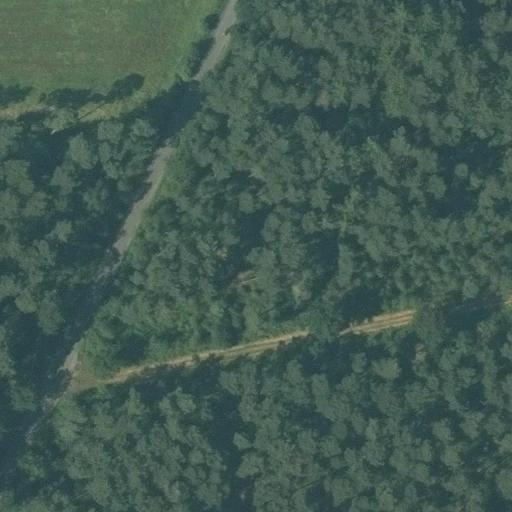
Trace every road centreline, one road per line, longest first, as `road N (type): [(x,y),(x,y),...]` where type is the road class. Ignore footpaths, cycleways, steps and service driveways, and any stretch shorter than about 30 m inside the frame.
road 1 (unclassified): [(0,467),(235,0)]
road 2 (track): [(511,295),(39,391)]
